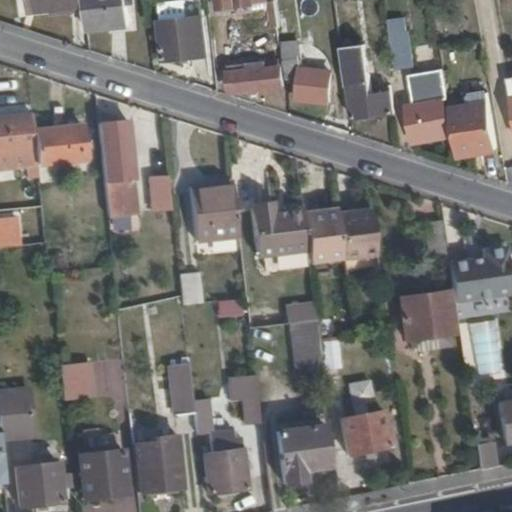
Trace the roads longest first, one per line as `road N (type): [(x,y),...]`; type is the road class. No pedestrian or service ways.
road 1 (residential): [(511,202),(0,40)]
road 2 (unknown): [(491,0),(511,180)]
